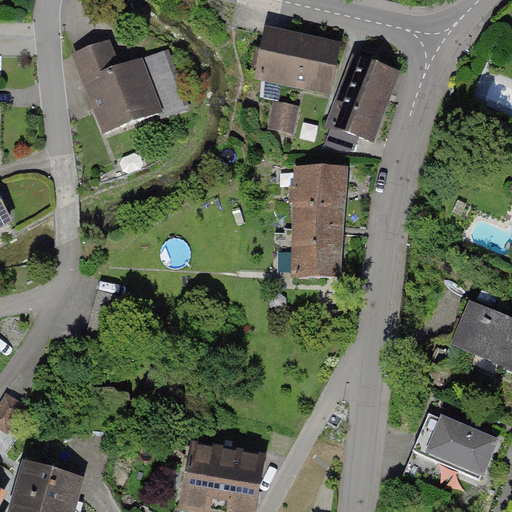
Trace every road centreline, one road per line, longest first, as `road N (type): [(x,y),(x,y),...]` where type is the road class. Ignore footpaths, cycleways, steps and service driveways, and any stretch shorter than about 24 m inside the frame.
road 1 (residential): [(0,310),(47,297),(68,273),(50,0)]
road 2 (residential): [(370,358),(394,198),(440,39)]
road 3 (residential): [(370,358),(331,399),(270,511)]
road 4 (residential): [(440,39),(280,0)]
road 5 (residential): [(354,511),(370,358)]
